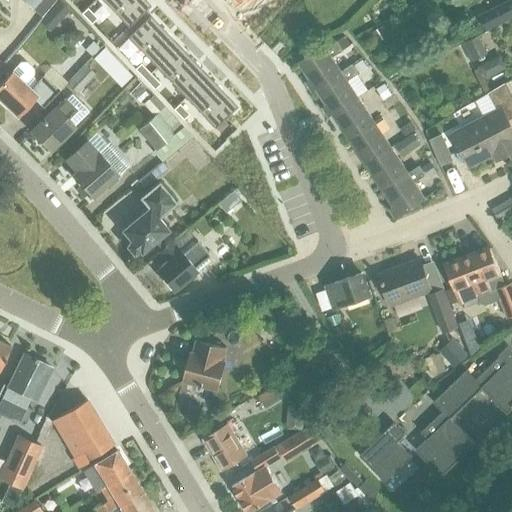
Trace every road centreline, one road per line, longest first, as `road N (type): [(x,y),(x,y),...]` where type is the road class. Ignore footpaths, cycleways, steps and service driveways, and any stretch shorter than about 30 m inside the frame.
road 1 (residential): [(200,0),(266,69),(337,258)]
road 2 (residential): [(142,324),(0,150)]
road 3 (residential): [(337,258),(142,324)]
road 4 (residential): [(203,511),(108,345)]
road 5 (residential): [(511,186),(337,258)]
